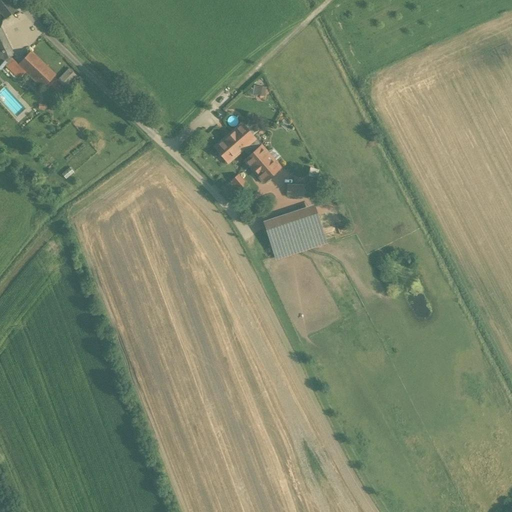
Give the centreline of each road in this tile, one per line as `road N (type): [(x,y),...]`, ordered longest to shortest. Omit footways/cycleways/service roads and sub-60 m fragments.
road 1 (track): [(246,237),(386,511)]
road 2 (unclassified): [(17,0),(168,144),(235,88)]
road 3 (track): [(329,0),(235,88)]
